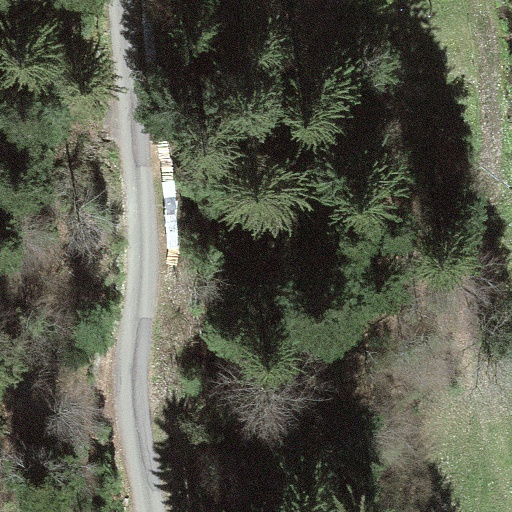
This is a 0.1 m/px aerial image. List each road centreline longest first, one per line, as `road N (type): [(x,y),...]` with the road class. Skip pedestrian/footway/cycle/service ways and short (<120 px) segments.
road 1 (track): [(124,0),(141,241),(136,416),(149,511)]
road 2 (track): [(511,482),(484,405),(476,310),(489,220),(490,83),(476,0)]
